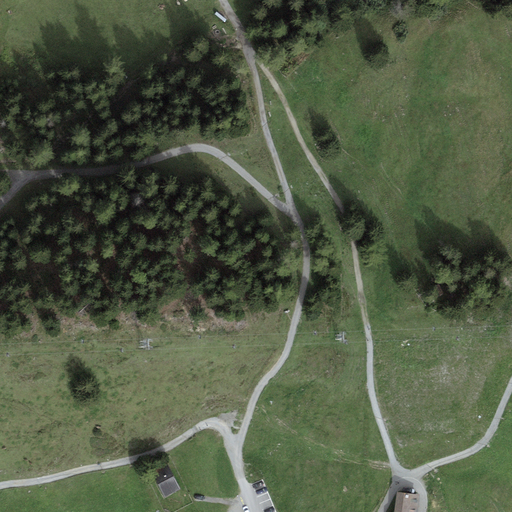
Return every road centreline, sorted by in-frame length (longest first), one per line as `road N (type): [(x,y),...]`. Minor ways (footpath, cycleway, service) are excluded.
road 1 (track): [(245,45),(271,79),(351,234),(370,389),(406,481)]
road 2 (track): [(235,451),(259,385),(289,340),(306,259),(245,45)]
road 3 (track): [(294,213),(211,150),(37,175),(0,201)]
road 4 (track): [(235,451),(227,432),(207,423),(135,458),(0,486)]
